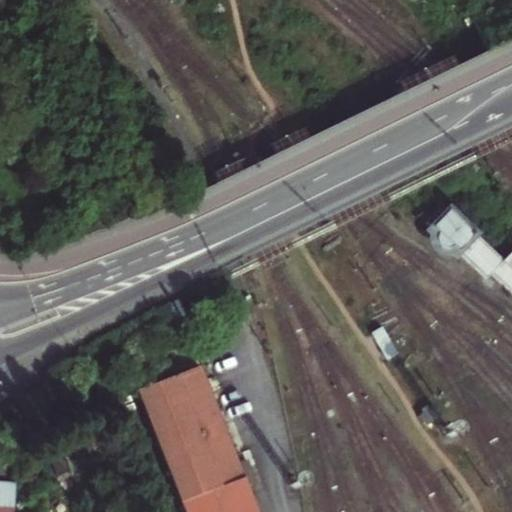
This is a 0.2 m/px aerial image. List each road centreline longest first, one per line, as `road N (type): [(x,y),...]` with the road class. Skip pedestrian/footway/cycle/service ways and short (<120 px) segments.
road 1 (primary): [(0,353),(511,103)]
road 2 (primary): [(511,75),(430,124),(199,235),(0,306)]
